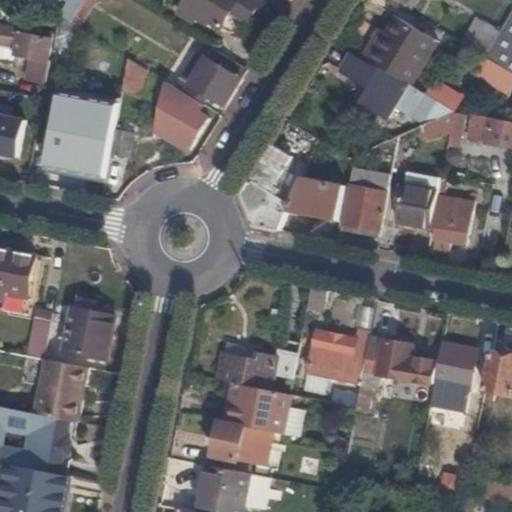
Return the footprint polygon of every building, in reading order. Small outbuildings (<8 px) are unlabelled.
[(82,0),(78,8),(70,22),(77,27),(78,27),(94,0),(82,0)] [(261,0),(185,0),(178,13),(194,23),(199,14),(222,27),(229,16),(246,25),(261,0)] [(394,0),(411,11),(417,0),(394,0)] [(77,27),(70,22),(61,17),(54,52),(72,56),(77,27)] [(390,72),(411,84),(437,42),(398,17),(386,35),(392,38),(376,63),(390,72)] [(501,32),(501,31),(477,17),(461,41),(486,57),(495,42),(501,32)] [(30,56),(49,60),(54,34),(46,33),(45,38),(22,33),(22,30),(0,26),(0,28),(0,43),(18,47),(16,54),(30,56)] [(376,63),(392,38),(386,35),(379,30),(363,55),(370,59),(376,63)] [(18,47),(0,43),(0,58),(14,61),(16,54),(18,47)] [(208,58),(213,50),(205,44),(199,52),(208,58)] [(208,95),(227,106),(248,71),(213,50),(208,58),(199,52),(179,84),(205,100),(208,95)] [(376,63),(370,59),(370,60),(353,50),(341,68),(375,89),(367,102),(392,117),(401,102),(415,111),(419,105),(426,93),(411,84),(390,72),(376,63)] [(44,83),(49,60),(30,56),(26,79),(44,83)] [(141,68),(129,60),(123,89),(136,92),(141,68)] [(440,119),(456,111),(426,93),(419,105),(440,119)] [(173,139),(177,142),(190,150),(209,119),(191,107),(171,139),(173,139)] [(462,117),(462,113),(458,112),(456,111),(452,134),(462,137),(466,118),(462,117)] [(111,120),(71,112),(61,158),(78,161),(77,166),(87,168),(88,163),(103,166),(111,120)] [(510,121),(496,119),(476,115),(471,138),(511,145),(511,125),(509,125),(510,121)] [(402,136),(408,133),(413,128),(409,123),(404,127),(399,122),(386,129),(391,141),(402,136)] [(115,130),(111,154),(128,157),(133,134),(115,130)] [(353,158),(379,146),(374,135),(343,151),(353,158)] [(174,148),(177,142),(173,139),(169,145),(174,148)] [(296,156),(275,143),(245,192),(257,225),(283,230),(293,207),(294,203),(280,195),(283,190),(278,187),(296,156)] [(350,175),(353,158),(343,151),(333,145),(324,160),(350,175)] [(305,178),(310,165),(296,156),(278,187),(283,190),(280,195),(294,203),(305,178)] [(345,224),(383,232),(391,192),(394,176),(356,169),(345,224)] [(441,196),(443,181),(409,174),(399,222),(434,229),(435,228),(441,196)] [(343,216),(348,186),(305,178),(294,203),(293,207),(343,216)] [(441,196),(435,228),(440,229),(437,239),(439,240),(436,251),(452,254),(454,243),(469,246),(477,203),(441,196)] [(37,256),(0,248),(0,300),(5,301),(6,293),(29,297),(37,256)] [(329,291),(312,288),(308,304),(312,305),(312,306),(311,308),(324,311),(325,307),(327,307),(329,291)] [(99,301),(78,297),(67,352),(107,360),(116,317),(96,314),(99,301)] [(52,320),(54,314),(38,311),(29,357),(45,360),(52,320)] [(309,374),(362,384),(371,338),(372,333),(359,330),(357,339),(318,332),(309,374)] [(384,376),(435,385),(435,384),(440,363),(413,358),(415,346),(382,340),(371,338),(362,384),(361,389),(359,397),(357,408),(356,412),(377,415),(384,376)] [(440,363),(435,384),(472,391),(480,351),(443,344),(440,363)] [(511,356),(492,352),(485,392),(511,398),(511,356)] [(223,356),(218,380),(239,384),(253,387),(253,385),(258,387),(267,389),(271,389),(275,370),(288,373),(293,374),(295,375),(298,359),(279,354),(277,361),(260,357),(258,363),(223,356)] [(58,362),(48,360),(37,415),(73,422),(74,422),(82,383),(87,384),(90,369),(58,362)] [(74,422),(80,423),(87,384),(82,383),(74,422)] [(276,433),(286,436),(289,436),(297,396),(291,395),(253,387),(239,384),(230,424),(248,428),(276,433)] [(330,391),(328,402),(357,408),(359,397),(330,391)] [(34,420),(35,414),(0,406),(0,424),(20,428),(22,418),(34,420)] [(0,463),(7,465),(35,471),(62,476),(64,464),(71,455),(73,445),(70,434),(73,422),(37,415),(35,414),(34,420),(22,418),(20,428),(0,424),(0,463)] [(230,424),(223,422),(216,457),(269,467),(276,433),(248,428),(230,424)] [(246,511),(253,475),(210,466),(201,511),(246,511)] [(63,486),(65,477),(62,476),(35,471),(26,511),(59,511),(64,487),(63,486)] [(441,501),(455,503),(460,479),(445,475),(441,501)] [(511,501),(511,484),(491,480),(488,497),(511,501)] [(376,503),(379,488),(363,485),(363,487),(344,483),(342,496),(376,503)] [(82,497),(78,511),(93,511),(96,501),(82,497)]
